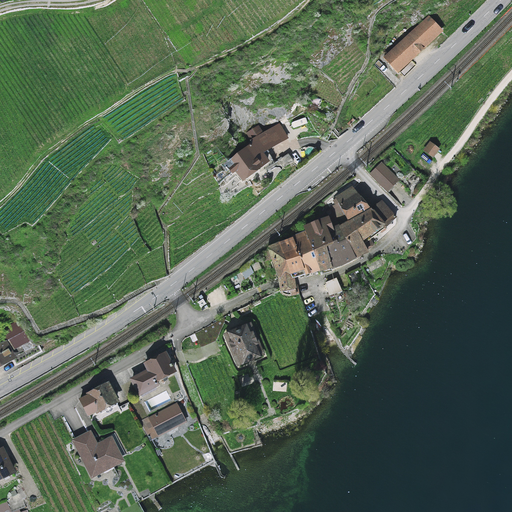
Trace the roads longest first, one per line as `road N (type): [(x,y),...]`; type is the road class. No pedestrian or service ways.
road 1 (residential): [(406,222),(356,264),(269,289),(194,324)]
road 2 (residential): [(194,324),(0,433)]
road 3 (tertiary): [(167,287),(338,148)]
road 4 (tertiary): [(338,148),(500,0)]
road 5 (tertiary): [(0,389),(167,287)]
road 6 (residential): [(511,76),(406,222)]
